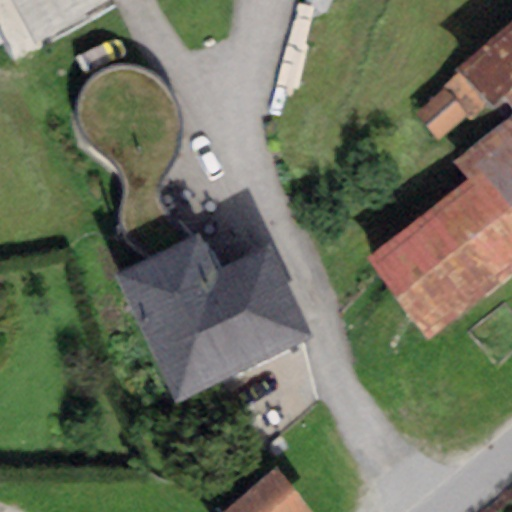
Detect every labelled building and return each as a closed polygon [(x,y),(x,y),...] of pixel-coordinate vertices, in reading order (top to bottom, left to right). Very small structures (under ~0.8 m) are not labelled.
[(3,0),(28,47),(116,0),(3,0)] [(511,37),(461,85),(511,140),(511,37)] [(174,239),(173,226),(166,216),(159,208),(159,195),(167,174),(183,142),(182,117),(169,94),(152,79),(128,71),(109,74),(90,87),(74,113),(82,143),(111,170),(121,185),(119,230),(135,249),(152,254),(174,239)] [(468,194),(360,280),(421,356),(511,282),(511,142),(504,133),(452,175),(468,194)] [(194,239),(107,277),(164,407),(308,344),(267,250),(210,275),(194,239)] [(290,511),(272,491),(247,511),(290,511)]
